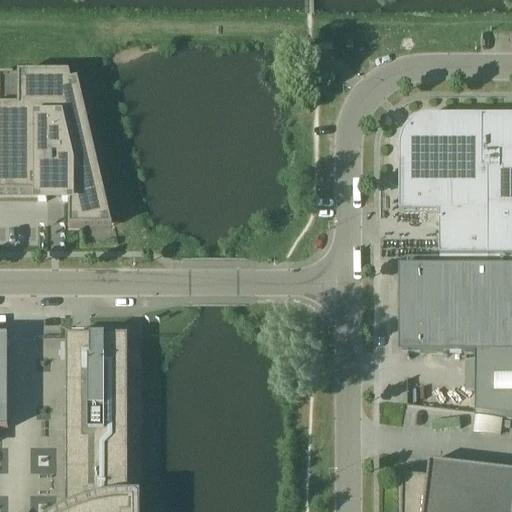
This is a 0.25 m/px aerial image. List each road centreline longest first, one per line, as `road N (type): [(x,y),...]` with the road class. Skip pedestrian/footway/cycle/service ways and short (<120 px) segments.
road 1 (unclassified): [(348,281),(347,147),(365,93),(402,70),(511,67)]
road 2 (unclassified): [(247,282),(0,282)]
road 3 (unclassified): [(347,511),(348,281)]
